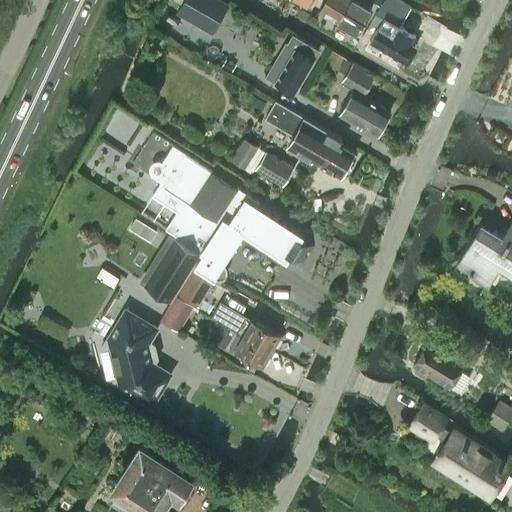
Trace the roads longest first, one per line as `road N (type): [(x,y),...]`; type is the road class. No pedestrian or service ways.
road 1 (unclassified): [(273,511),(497,0)]
road 2 (primary): [(0,174),(82,0)]
